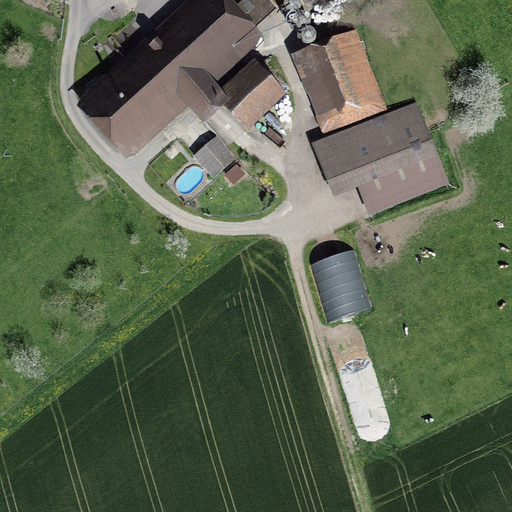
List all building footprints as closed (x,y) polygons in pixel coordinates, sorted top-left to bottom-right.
[(262,0),(204,0),(91,105),(133,151),(186,101),(200,116),(222,97),(204,78),(275,13),(262,0)] [(297,0),(286,0),(285,1),(283,4),(283,7),(283,10),(285,13),(287,15),(290,16),(294,16),(297,15),(300,12),(301,9),(301,6),(300,3),(299,0),(297,0)] [(311,24),(311,20),(309,17),(306,15),(303,14),(300,14),(296,16),(294,18),(292,22),(292,25),(293,29),(296,32),(300,33),(303,34),(306,32),(309,30),(311,27),(311,24)] [(317,39),(317,37),(315,34),(312,33),(310,32),(307,32),(304,34),(302,36),(301,38),(301,41),(302,44),(303,46),(306,48),(309,48),(312,48),(314,47),(316,44),(317,42),(317,39)] [(357,39),(298,61),(326,132),(385,110),(357,39)] [(283,95),(258,69),(223,102),(248,128),(283,95)] [(370,208),(444,179),(416,107),(316,146),(336,195),(360,185),(370,208)] [(235,162),(217,141),(197,158),(215,179),(235,162)] [(354,251),(312,264),(329,321),(372,308),(354,251)]
